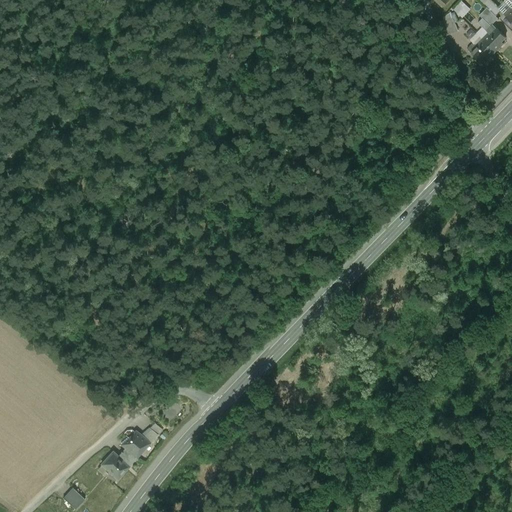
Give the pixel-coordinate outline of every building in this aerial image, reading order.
[(431,0),(441,9),(448,2),(446,0),(431,0)] [(501,12),(489,1),(483,7),(488,12),(489,10),(490,11),(489,13),(495,18),(501,13),(500,12),(501,12)] [(459,3),(451,11),(460,20),(468,11),(459,3)] [(511,10),(511,11),(509,8),(503,15),(511,24),(511,10)] [(488,12),(486,10),(478,17),(482,20),(477,25),(485,33),(491,26),(497,21),(495,18),(488,12)] [(450,14),(436,20),(443,38),(457,33),(450,14)] [(491,26),(485,33),(487,35),(481,41),(494,54),(502,45),(500,44),(505,39),(491,26)] [(481,41),(475,35),(469,41),(473,45),(475,48),(481,41)] [(481,41),(475,48),(473,45),(467,52),(480,65),(484,60),(486,62),(494,54),(481,41)] [(157,427),(151,433),(159,440),(165,434),(157,427)] [(151,433),(143,442),(151,450),(160,441),(159,440),(151,433)] [(137,437),(131,443),(129,442),(123,449),(126,453),(128,455),(125,458),(123,457),(123,458),(124,459),(120,464),(130,473),(131,473),(130,472),(138,464),(139,464),(151,450),(143,442),(137,437)] [(120,464),(115,459),(104,471),(110,476),(109,476),(111,478),(114,481),(114,480),(117,482),(117,483),(117,484),(118,485),(119,485),(120,485),(121,485),(122,484),(122,483),(122,482),(130,473),(120,464)] [(110,476),(104,471),(100,476),(107,482),(111,478),(109,476),(110,476)] [(80,511),(87,506),(75,495),(65,505),(72,511),(80,511)]
